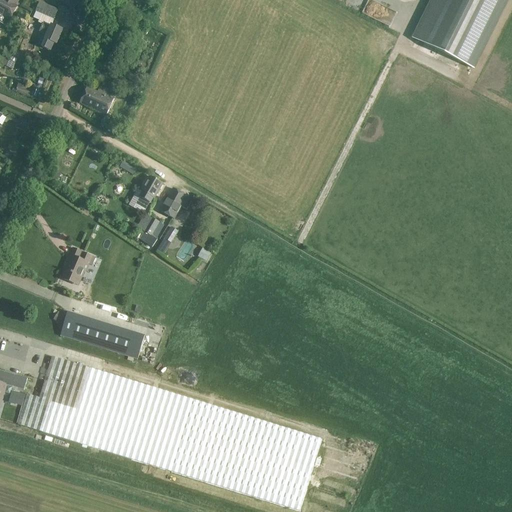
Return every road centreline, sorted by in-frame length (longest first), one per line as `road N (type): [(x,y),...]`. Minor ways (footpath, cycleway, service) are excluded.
road 1 (unclassified): [(0,243),(105,0)]
road 2 (track): [(296,249),(413,16)]
